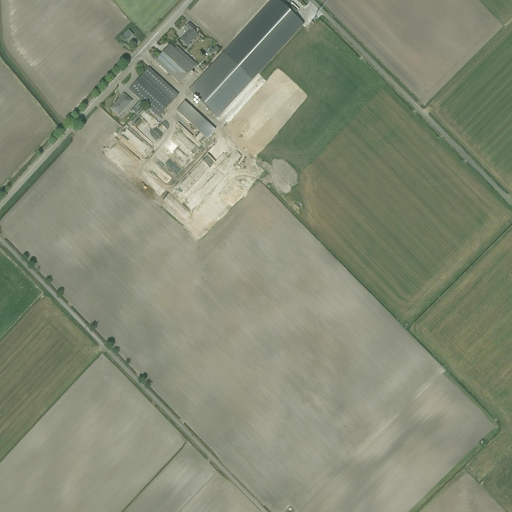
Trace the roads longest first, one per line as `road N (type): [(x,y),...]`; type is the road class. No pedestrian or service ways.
road 1 (unclassified): [(263,511),(0,240)]
road 2 (unclassified): [(511,204),(307,0)]
road 3 (unclassified): [(0,211),(193,0)]
